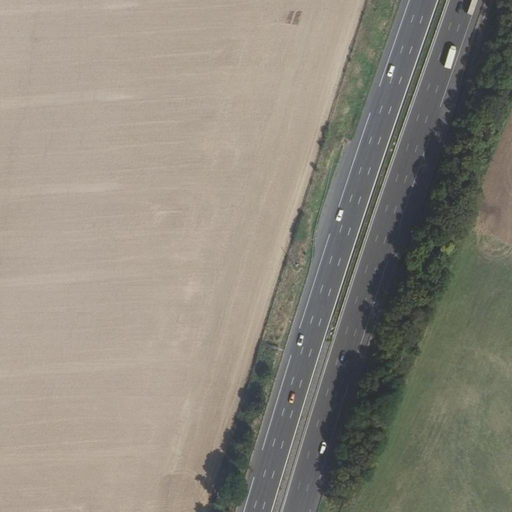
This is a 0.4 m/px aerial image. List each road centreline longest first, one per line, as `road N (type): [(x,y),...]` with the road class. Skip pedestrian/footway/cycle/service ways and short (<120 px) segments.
road 1 (motorway): [(296,511),(465,0)]
road 2 (motorway): [(423,0),(258,511)]
